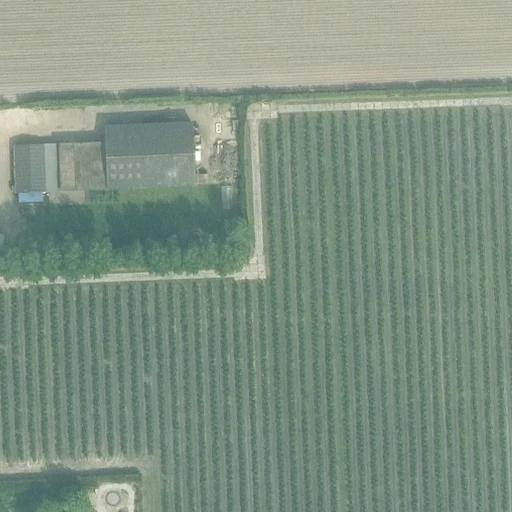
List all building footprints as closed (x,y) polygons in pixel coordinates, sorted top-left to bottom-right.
[(104,145),(13,148),(14,192),(194,186),(192,126),(103,129),(104,145)] [(222,147),(223,173),(234,173),(234,147),(222,147)] [(192,215),(169,217),(170,227),(193,225),(192,215)] [(0,242),(13,243),(13,217),(0,216),(0,242)] [(52,248),(52,259),(65,259),(65,248),(52,248)]
